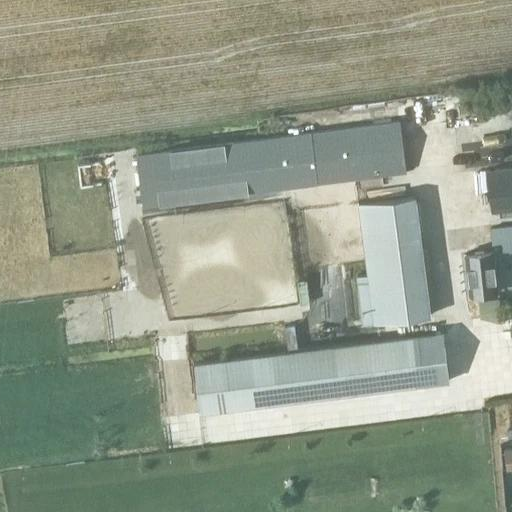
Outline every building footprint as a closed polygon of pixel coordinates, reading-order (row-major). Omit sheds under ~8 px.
[(399,123),(312,134),(132,158),(138,210),(319,186),(406,174),(399,123)] [(511,168),(486,172),(492,212),(511,209),(511,168)] [(366,272),(356,274),(362,323),(372,321),(430,314),(415,195),(357,202),(366,272)] [(511,223),(490,226),(493,251),(511,248),(511,223)] [(465,252),(469,295),(497,292),(493,251),(493,250),(465,252)] [(458,334),(197,366),(202,413),(203,415),(464,383),(464,382),(458,334)]
